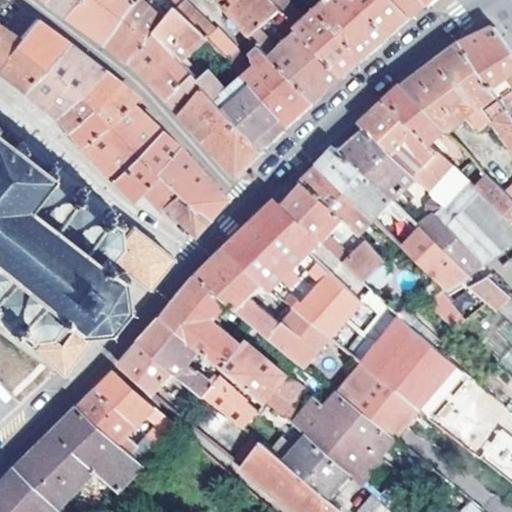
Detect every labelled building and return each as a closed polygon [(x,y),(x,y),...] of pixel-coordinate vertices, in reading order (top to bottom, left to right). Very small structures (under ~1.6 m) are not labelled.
[(59,10),(68,16),(83,0),(53,0),(50,3),(59,10)] [(91,32),(107,44),(140,11),(128,0),(83,0),(68,16),(91,32)] [(133,62),(162,36),(185,15),(179,10),(170,0),(169,0),(162,7),(157,12),(149,4),(140,11),(107,44),(114,49),(133,62)] [(190,0),(170,0),(179,10),(185,15),(209,37),(218,28),(190,0)] [(415,18),(397,0),(328,0),(330,2),(306,22),(286,0),(219,0),(252,38),(262,30),(278,16),(282,12),(296,26),(302,32),(349,79),(376,54),(392,40),(415,18)] [(397,0),(415,18),(419,15),(430,4),(426,0),(397,0)] [(0,62),(37,17),(21,5),(5,28),(0,24),(0,62)] [(291,31),(296,26),(282,12),(278,16),(291,31)] [(178,56),(186,64),(212,40),(209,37),(185,15),(162,36),(178,56)] [(0,71),(11,80),(25,92),(70,41),(37,17),(0,62),(0,71)] [(314,110),(320,105),(260,46),(253,52),(256,60),(261,65),(254,71),(245,60),(247,57),(220,27),(218,28),(209,37),(212,40),(251,83),(294,129),(314,110)] [(511,81),(511,47),(498,27),(492,30),(464,43),(494,91),(510,79),(511,81)] [(335,92),(349,79),(302,32),(281,52),(262,30),(252,38),(260,46),(320,105),(335,92)] [(141,71),(151,80),(178,56),(162,36),(133,62),(141,71)] [(38,102),(55,115),(103,69),(70,41),(25,92),(38,102)] [(511,114),(494,91),(464,43),(416,78),(407,84),(447,129),(449,131),(468,115),(478,129),(493,119),(511,144),(511,114)] [(197,76),(186,64),(178,56),(151,80),(160,89),(171,100),(197,76)] [(61,122),(68,129),(120,82),(103,69),(55,115),(61,122)] [(272,149),(294,129),(251,83),(236,96),(218,75),(205,85),(197,76),(171,100),(183,113),(210,91),(267,154),(272,149)] [(75,137),(81,145),(132,101),(137,96),(120,82),(68,129),(75,137)] [(434,142),(447,129),(407,84),(403,88),(391,99),(434,142)] [(246,172),(267,154),(210,91),(183,113),(240,178),(246,172)] [(511,216),(463,170),(434,142),(391,99),(380,109),(369,119),(364,124),(367,126),(403,157),(415,146),(429,161),(418,171),(422,175),(438,193),(447,203),(437,213),(486,263),(511,245),(511,216)] [(203,223),(209,216),(157,172),(179,146),(160,128),(140,108),(132,101),(81,145),(110,176),(132,198),(140,190),(163,210),(188,229),(198,229),(203,223)] [(102,304),(114,291),(116,281),(115,275),(114,269),(120,263),(127,269),(150,287),(174,256),(134,224),(122,238),(119,226),(125,223),(123,219),(115,222),(108,217),(114,209),(9,126),(11,124),(0,115),(0,324),(1,325),(13,335),(18,328),(26,335),(23,341),(27,346),(32,337),(40,336),(32,348),(63,374),(89,339),(80,331),(82,323),(101,320),(105,328),(111,323),(106,312),(102,304)] [(422,175),(418,171),(403,157),(367,126),(362,131),(343,150),(396,201),(422,175)] [(447,129),(434,142),(463,170),(473,158),(449,131),(447,129)] [(157,172),(209,216),(212,213),(225,197),(179,146),(157,172)] [(415,219),(396,201),(343,150),(340,147),(326,161),(321,165),(378,219),(388,209),(399,220),(407,219),(411,223),(415,219)] [(511,194),(509,191),(473,158),(463,170),(511,216),(511,194)] [(363,235),(378,219),(321,165),(314,172),(304,181),(307,184),(346,219),(363,235)] [(349,263),(355,256),(331,235),(346,219),(307,184),(303,188),(286,205),(320,236),(349,263)] [(428,204),(437,213),(447,203),(438,193),(428,204)] [(230,248),(268,283),(274,288),(275,286),(298,306),(333,335),(364,299),(310,247),(320,236),(286,205),(283,201),(276,208),(272,211),(270,210),(248,231),(230,248)] [(472,273),(486,263),(437,213),(423,227),(472,273)] [(449,287),(472,273),(423,227),(405,245),(449,287)] [(370,241),(355,256),(349,263),(382,294),(385,297),(405,316),(421,331),(426,326),(416,317),(419,314),(409,304),(419,294),(384,256),(378,250),(370,241)] [(378,250),(384,256),(388,252),(382,246),(378,250)] [(307,365),(333,335),(298,306),(284,321),(256,296),(268,283),(230,248),(225,252),(201,274),(234,301),(268,328),(290,350),(307,365)] [(114,269),(115,275),(127,269),(120,263),(114,269)] [(287,416),(296,406),(276,390),(292,372),(252,337),(247,343),(219,319),(234,301),(201,274),(196,280),(166,317),(205,347),(230,366),(270,400),(287,416)] [(474,286),(484,295),(498,309),(511,295),(490,275),(474,286)] [(102,304),(106,312),(114,291),(102,304)] [(385,297),(382,294),(377,298),(380,303),(385,297)] [(450,294),(434,301),(445,327),(461,321),(450,294)] [(364,362),(422,411),(458,367),(421,331),(405,316),(364,362)] [(262,409),(223,374),(217,382),(192,363),(205,347),(166,317),(162,321),(144,343),(197,385),(248,426),(262,409)] [(175,411),(197,385),(144,343),(128,360),(124,364),(175,411)] [(397,439),(422,411),(364,362),(338,391),(397,439)] [(230,366),(223,374),(262,409),(270,400),(230,366)] [(162,446),(181,428),(119,373),(115,376),(99,391),(137,425),(147,414),(157,423),(147,434),(152,437),(162,446)] [(162,446),(152,437),(145,444),(143,442),(140,445),(130,437),(140,426),(137,425),(99,391),(85,405),(81,409),(144,464),(162,446)] [(383,456),(397,439),(338,391),(325,406),(315,398),(303,412),(296,406),(287,416),(309,435),(350,472),(357,478),(364,485),(387,458),(383,456)] [(475,452),(483,458),(511,421),(511,410),(510,408),(475,452)] [(21,468),(66,511),(82,511),(68,500),(94,471),(117,491),(144,464),(81,409),(58,432),(21,468)] [(511,481),(511,421),(483,458),(511,481)] [(287,459),(329,497),(350,472),(309,435),(287,459)] [(335,503),(329,497),(287,459),(265,439),(243,466),(295,510),(297,511),(340,511),(343,509),(335,503)] [(0,488),(0,511),(66,511),(21,468),(15,474),(0,488)] [(329,497),(335,503),(357,478),(350,472),(329,497)] [(394,511),(372,492),(355,511),(394,511)] [(478,511),(475,503),(455,511),(478,511)]
